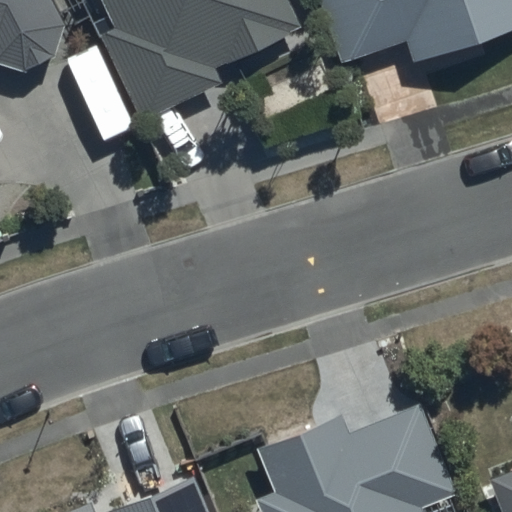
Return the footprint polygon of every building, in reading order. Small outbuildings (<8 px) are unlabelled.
[(0,0),(0,58),(23,64),(54,45),(59,1),(58,0),(0,0)] [(222,75),(215,61),(301,19),(291,0),(104,0),(112,16),(96,24),(140,115),(222,75)] [(511,0),(318,0),(340,58),(405,33),(414,57),(511,19),(511,0)] [(422,511),(419,503),(454,487),(416,397),(347,426),(339,406),(255,441),(273,483),(254,491),(259,502),(237,511),(236,511),(422,511)] [(511,511),(511,462),(489,472),(505,511),(511,511)] [(209,511),(190,467),(106,503),(93,508),(87,493),(43,511),(209,511)]
